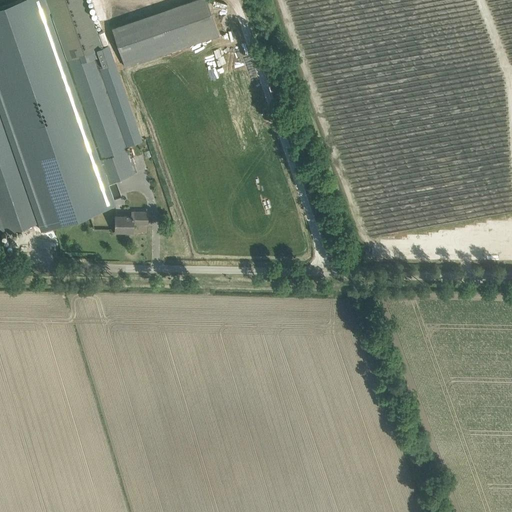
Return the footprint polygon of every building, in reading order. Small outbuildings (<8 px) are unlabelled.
[(99,160),(44,0),(2,0),(0,1),(0,110),(42,230),(115,205),(108,183),(107,183),(99,160)] [(85,0),(46,0),(100,159),(126,150),(125,149),(127,149),(126,147),(142,141),(108,45),(102,47),(85,0)] [(206,0),(194,0),(179,5),(192,44),(219,34),(206,0)] [(27,192),(0,114),(0,230),(0,231),(6,229),(8,234),(38,223),(27,192)] [(108,183),(134,174),(126,150),(100,159),(99,160),(107,183),(108,183)] [(147,223),(147,213),(147,212),(132,212),(132,217),(116,216),(115,231),(133,232),(133,223),(147,223)]
